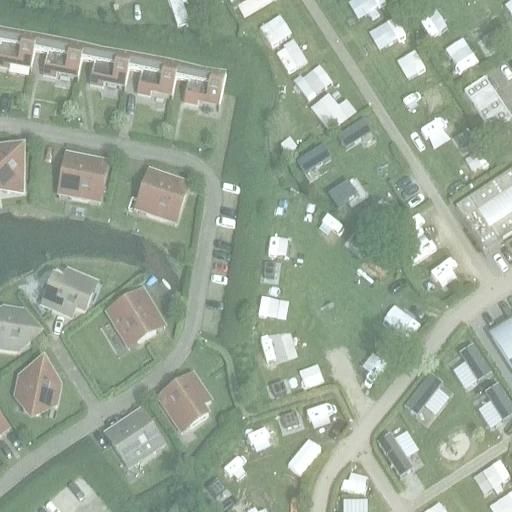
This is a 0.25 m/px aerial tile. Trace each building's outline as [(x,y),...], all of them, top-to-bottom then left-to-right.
[(286,5),(264,16),(273,36),(296,26),(286,5)] [(401,7),(392,11),(400,29),(409,25),(401,7)] [(34,51),(37,36),(0,28),(0,69),(8,71),(9,67),(31,71),(35,52),(34,51)] [(292,63),(311,52),(299,29),(279,40),(292,63)] [(81,61),(84,45),(37,36),(34,51),(35,52),(47,54),(42,77),(55,80),(56,76),(78,81),(82,61),(81,61)] [(422,63),(430,58),(420,39),(412,43),(422,63)] [(128,70),(131,55),(84,45),(81,61),(82,61),(94,64),(89,87),(102,89),(103,86),(125,90),(129,70),(128,70)] [(175,79),(179,64),(131,55),(128,70),(129,70),(141,73),(137,96),(149,99),(150,95),(172,99),(176,80),(175,79)] [(175,79),(176,80),(188,82),(184,105),(197,108),(197,104),(219,108),(226,73),(179,64),(175,79)] [(429,77),(439,95),(449,89),(439,71),(429,77)] [(332,83),(314,99),(335,123),(354,107),(332,83)] [(458,101),(450,106),(461,124),(469,120),(458,101)] [(472,127),(457,138),(469,155),(484,144),(472,127)] [(288,141),(279,147),(286,156),(295,150),(288,141)] [(0,187),(7,194),(23,180),(16,172),(23,166),(8,150),(1,157),(0,155),(0,187)] [(68,200),(89,204),(91,194),(101,196),(105,175),(95,173),(97,163),(76,159),(74,169),(64,167),(60,188),(70,190),(68,200)] [(511,171),(455,210),(482,250),(500,238),(502,241),(511,234),(511,171)] [(145,216),(166,223),(169,214),(178,217),(185,197),(176,193),(179,184),(158,177),(155,186),(146,183),(139,203),(148,207),(145,216)] [(416,219),(397,226),(405,248),(424,241),(416,219)] [(290,244),(295,227),(277,222),(272,240),(290,244)] [(355,237),(349,244),(359,251),(364,244),(355,237)] [(435,284),(453,269),(437,249),(419,263),(435,284)] [(266,267),(265,279),(274,280),(275,268),(266,267)] [(51,313),(71,321),(75,312),(84,316),(93,296),(83,292),(87,283),(67,274),(63,284),(54,280),(46,300),(55,304),(51,313)] [(137,346),(155,335),(150,326),(159,321),(147,303),(139,308),(134,299),(115,310),(120,319),(112,324),(123,343),(131,337),(137,346)] [(0,352),(18,356),(20,346),(30,347),(33,326),(23,324),(24,314),(3,311),(1,321),(0,320),(0,352)] [(461,331),(477,345),(494,327),(478,312),(461,331)] [(511,323),(492,336),(511,367),(511,323)] [(389,345),(382,354),(389,359),(396,350),(389,345)] [(432,395),(441,379),(454,387),(464,371),(438,355),(419,387),(432,395)] [(23,412),(44,417),(46,407),(56,409),(60,388),(50,386),(52,376),(31,372),(29,382),(19,380),(15,401),(25,403),(23,412)] [(164,409),(176,427),(184,422),(189,430),(207,418),(202,410),(210,404),(198,386),(190,392),(184,383),(166,395),(172,404),(164,409)] [(283,386),(272,390),(274,398),(285,395),(283,386)] [(467,394),(442,419),(453,431),(479,406),(467,394)] [(111,445),(123,463),(131,458),(137,466),(155,454),(149,446),(158,440),(146,422),(137,428),(132,419),(114,431),(119,440),(111,445)] [(396,426),(385,432),(405,467),(417,460),(396,426)] [(487,457),(497,480),(511,472),(511,464),(505,449),(487,457)] [(92,488),(100,480),(83,463),(75,472),(92,488)] [(511,482),(503,487),(511,507),(511,482)] [(342,501),(341,511),(366,511),(367,501),(342,501)] [(109,511),(100,502),(93,508),(97,511),(109,511)]
